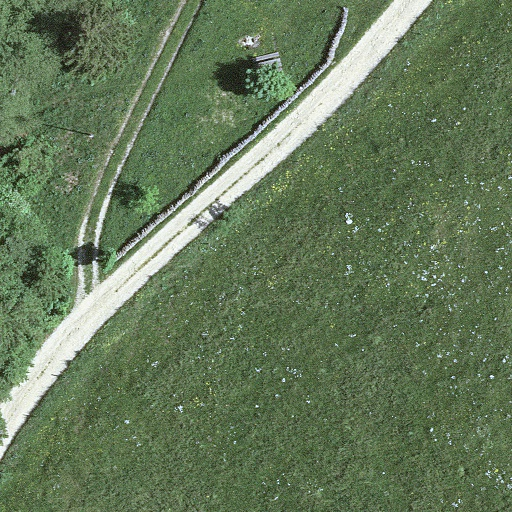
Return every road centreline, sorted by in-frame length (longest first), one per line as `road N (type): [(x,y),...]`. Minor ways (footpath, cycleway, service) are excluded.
road 1 (unclassified): [(419,0),(343,89),(95,331),(0,455)]
road 2 (track): [(95,331),(99,206),(196,0)]
